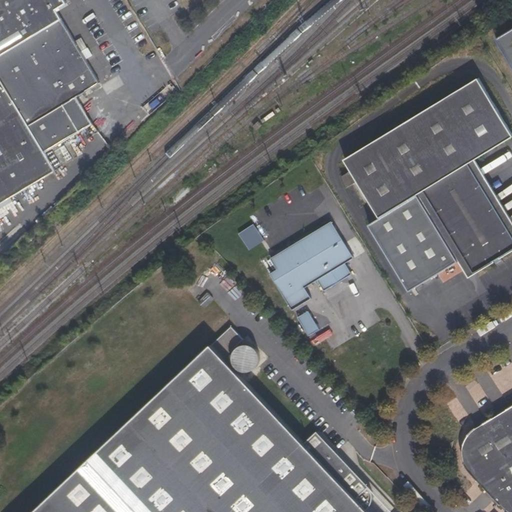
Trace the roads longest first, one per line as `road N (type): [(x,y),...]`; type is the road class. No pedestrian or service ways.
road 1 (unknown): [(410,451),(362,438),(216,270)]
road 2 (unclassified): [(511,337),(420,395),(410,470),(451,511)]
